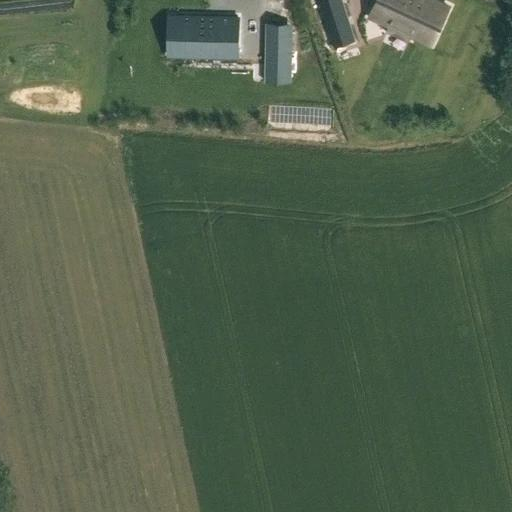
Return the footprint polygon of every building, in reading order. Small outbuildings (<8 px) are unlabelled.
[(339,0),(316,0),(334,52),(354,45),(339,0)] [(434,0),(377,0),(370,16),(431,44),(449,7),(434,0)] [(178,21),(178,50),(238,52),(239,23),(238,23),(238,16),(222,15),(222,18),(216,18),(216,15),(180,14),(179,21),(178,21)] [(267,23),(266,81),(291,82),(292,24),(267,23)] [(476,58),(475,74),(486,75),(487,59),(476,58)]
